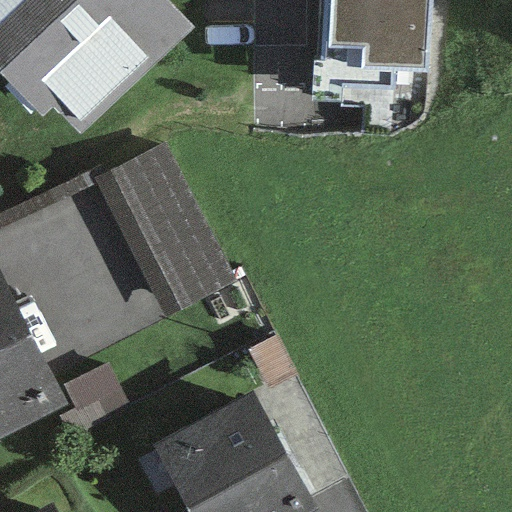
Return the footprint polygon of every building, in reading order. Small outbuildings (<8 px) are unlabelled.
[(82,103),(179,9),(170,0),(0,0),(0,56),(36,94),(55,75),(82,103)] [(328,0),(323,78),(419,84),(424,0),(328,0)] [(0,417),(64,384),(1,265),(0,266),(0,417)] [(172,434),(214,511),(292,511),(294,511),(235,400),(172,434)] [(62,511),(56,500),(33,511),(62,511)]
